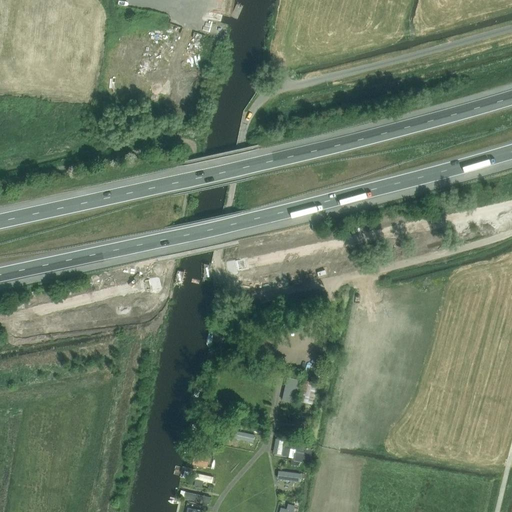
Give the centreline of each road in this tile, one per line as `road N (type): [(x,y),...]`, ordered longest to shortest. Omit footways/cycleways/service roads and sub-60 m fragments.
road 1 (motorway): [(0,275),(511,151)]
road 2 (motorway): [(511,97),(0,221)]
road 3 (unclassified): [(288,85),(263,97),(245,126),(217,268),(228,287),(261,296),(511,232)]
road 4 (unclassified): [(288,85),(511,27)]
